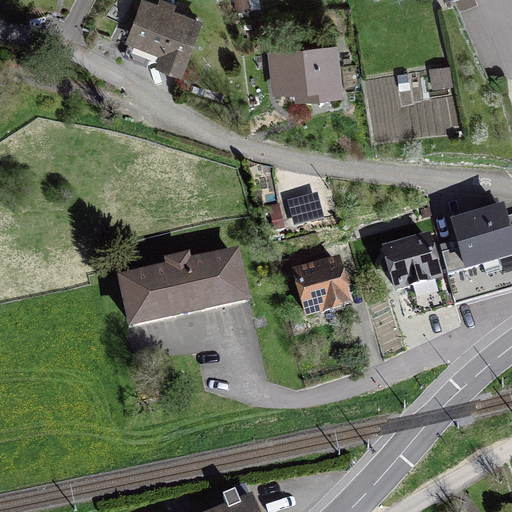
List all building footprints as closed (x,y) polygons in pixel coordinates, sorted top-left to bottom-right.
[(180,70),(198,22),(170,11),(173,5),(163,1),(161,8),(142,1),(129,38),(163,51),(159,62),(180,70)] [(332,47),(334,46),(272,52),(274,54),(277,88),(276,89),(289,88),(290,97),(339,92),(337,90),(332,47)] [(497,203),(477,208),(480,219),(454,226),(461,249),(442,254),(455,305),(511,288),(511,219),(504,222),(497,203)] [(427,239),(386,252),(397,291),(408,287),(416,314),(446,306),(427,239)] [(349,304),(337,264),(322,268),(317,248),(290,256),(307,315),(349,304)] [(123,283),(133,327),(245,302),(235,259),(187,269),(185,263),(170,266),(172,273),(123,283)] [(255,511),(251,500),(240,505),(235,493),(223,498),(228,510),(222,511),(255,511)]
